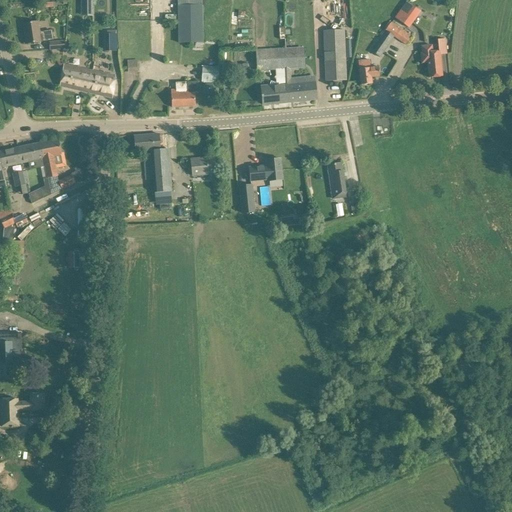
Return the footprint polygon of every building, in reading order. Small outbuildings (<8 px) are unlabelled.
[(415,8),(412,6),(407,2),(395,17),(409,28),(420,12),(415,8)] [(203,5),(177,6),(178,43),(204,42),(203,5)] [(27,44),(36,42),(53,40),(51,30),(39,32),(38,22),(24,24),(27,44)] [(391,22),(381,37),(372,51),(380,56),(394,36),(405,44),(411,36),(391,22)] [(105,51),(116,51),(117,51),(117,34),(116,34),(116,30),(107,30),(107,34),(105,35),(105,51)] [(326,81),(346,80),(344,32),(324,33),(326,81)] [(446,54),(445,44),(445,39),(438,40),(438,45),(423,47),(424,53),(421,53),(422,63),(428,63),(429,78),(442,77),(440,55),(446,54)] [(50,50),(65,49),(65,41),(50,43),(50,50)] [(286,69),(305,68),(304,48),(283,49),(286,69)] [(287,85),(286,69),(283,49),(254,51),(256,72),(275,70),(276,83),(271,81),(269,85),(261,86),(261,88),(263,104),(289,102),(287,85)] [(138,60),(128,61),(128,73),(139,72),(138,60)] [(369,60),(358,61),(360,75),(361,85),(372,84),(371,77),(380,76),(378,66),(370,67),(369,60)] [(92,77),(93,70),(64,64),(59,86),(89,93),(92,77)] [(217,83),(218,67),(202,66),(201,82),(207,82),(203,88),(205,94),(211,94),(214,89),(211,82),(217,83)] [(110,98),(115,76),(93,70),(92,77),(89,93),(110,98)] [(199,83),(198,83),(198,81),(175,82),(176,90),(171,90),(172,107),(195,106),(195,93),(199,93),(199,83)] [(315,99),(314,89),(313,82),(287,85),(289,102),(315,99)] [(172,191),(169,159),(168,149),(160,150),(159,134),(135,136),(136,152),(150,151),(151,155),(144,155),(146,180),(153,180),(154,192),(172,191)] [(58,139),(40,143),(43,159),(45,166),(45,167),(47,177),(49,186),(51,195),(66,187),(75,183),(71,175),(59,181),(57,176),(55,166),(63,164),(61,157),(61,153),(58,139)] [(40,143),(18,148),(21,164),(28,162),(43,159),(40,143)] [(18,148),(0,151),(0,155),(3,171),(5,170),(5,167),(21,164),(18,148)] [(192,175),(217,173),(216,157),(191,160),(192,175)] [(267,167),(249,168),(250,181),(268,179),(269,181),(282,180),(280,159),(266,160),(267,167)] [(346,197),(342,173),(341,163),(328,165),(333,199),(346,197)] [(26,184),(23,172),(23,171),(12,174),(15,187),(19,187),(21,195),(28,194),(25,184),(26,184)] [(250,185),(238,186),(241,213),(253,212),(250,185)] [(41,188),(29,194),(32,204),(44,198),(41,188)] [(357,191),(348,192),(350,203),(359,202),(357,191)] [(8,215),(0,219),(4,228),(14,223),(12,213),(11,208),(11,207),(6,209),(8,215)] [(290,219),(274,220),(275,228),(290,227),(290,219)] [(13,253),(24,253),(24,243),(14,242),(13,253)] [(70,249),(67,264),(73,265),(75,250),(70,249)] [(0,376),(14,375),(14,371),(21,371),(20,342),(12,342),(12,333),(0,333),(0,376)] [(18,402),(18,410),(31,410),(31,411),(44,410),(43,394),(31,394),(31,402),(18,402)] [(13,399),(0,400),(1,418),(1,427),(11,426),(11,427),(13,427),(13,426),(18,426),(18,410),(18,402),(17,399),(13,399)]
